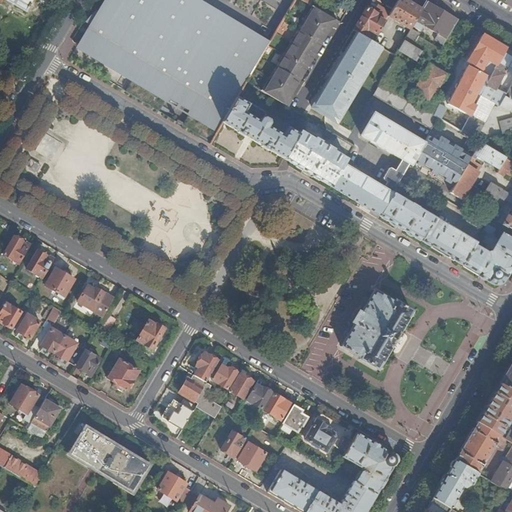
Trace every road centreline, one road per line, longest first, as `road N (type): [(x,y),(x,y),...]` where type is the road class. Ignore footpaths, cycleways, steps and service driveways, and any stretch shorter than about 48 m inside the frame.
road 1 (residential): [(511,311),(284,180),(252,183),(44,61)]
road 2 (residential): [(193,321),(425,458)]
road 3 (residential): [(0,203),(193,321)]
road 4 (residential): [(281,511),(132,422)]
road 5 (secondary): [(425,458),(511,311)]
road 6 (residential): [(132,422),(0,344)]
road 7 (unknown): [(193,321),(252,183)]
road 8 (unclassified): [(511,235),(409,173)]
